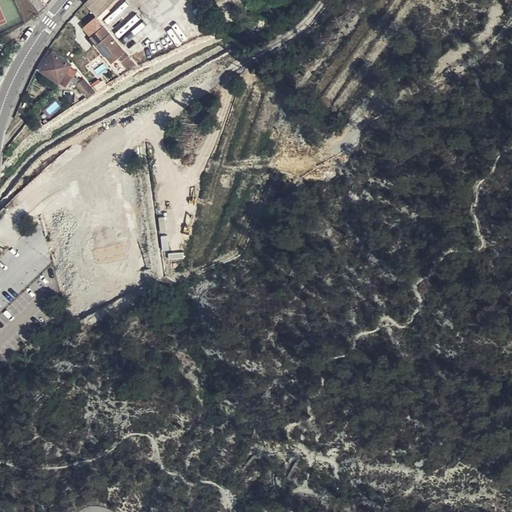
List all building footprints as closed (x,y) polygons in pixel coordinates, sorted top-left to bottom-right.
[(90,0),(86,5),(97,17),(98,17),(106,9),(115,0),(90,0)] [(106,9),(98,17),(101,20),(110,12),(106,9)] [(97,17),(84,28),(95,42),(113,62),(118,57),(125,51),(97,17)] [(53,52),(48,48),(41,59),(36,67),(41,70),(53,52)] [(129,71),(138,65),(125,51),(118,57),(129,71)] [(71,64),(53,52),(41,70),(67,87),(69,84),(76,73),(78,70),(72,63),(71,64)] [(76,73),(69,84),(74,87),(81,77),(76,73)] [(92,86),(86,79),(78,85),(83,93),(92,86)] [(92,86),(97,91),(104,87),(100,82),(92,86)] [(87,97),(97,91),(92,86),(83,93),(87,97)] [(92,151),(85,159),(101,176),(109,168),(92,151)] [(32,198),(20,209),(35,225),(54,207),(46,197),(37,204),(32,198)]
